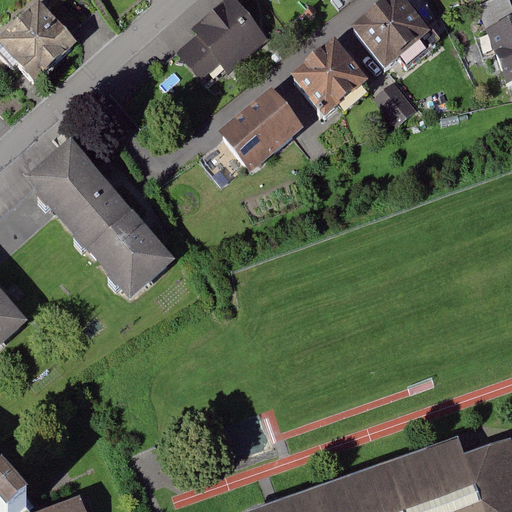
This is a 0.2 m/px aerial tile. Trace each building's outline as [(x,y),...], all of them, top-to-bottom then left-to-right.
[(430,38),(398,0),(395,0),(353,36),(386,75),(430,38)] [(194,44),(178,58),(203,89),(223,73),(229,80),(267,50),(231,6),(190,39),(194,44)] [(39,13),(0,47),(0,56),(30,91),(74,53),(39,13)] [(511,26),(487,35),(507,88),(511,86),(511,26)] [(336,53),(292,87),(322,126),(366,92),(336,53)] [(394,88),(375,101),(394,129),(414,116),(394,88)] [(222,144),(208,155),(232,184),(245,173),(251,179),(304,135),(272,96),(218,140),(222,144)] [(173,260),(71,142),(25,181),(128,299),(173,260)] [(0,264),(56,221),(36,196),(0,224),(0,264)] [(0,292),(0,348),(28,324),(0,292)] [(459,445),(267,511),(511,511),(511,445),(465,462),(459,445)] [(0,511),(21,511),(0,488),(0,511)]
